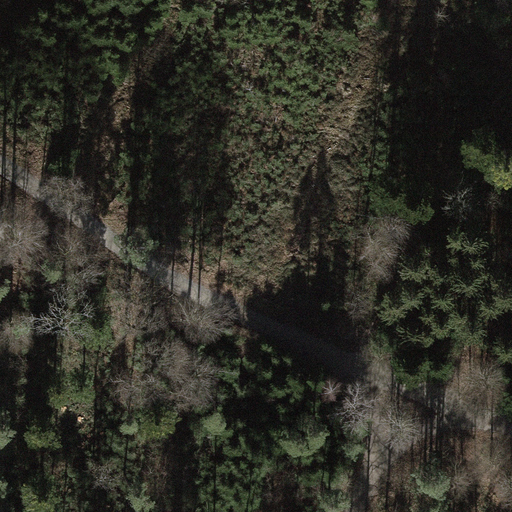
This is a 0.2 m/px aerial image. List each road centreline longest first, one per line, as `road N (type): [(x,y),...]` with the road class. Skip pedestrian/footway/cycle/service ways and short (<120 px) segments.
road 1 (track): [(0,170),(278,323),(511,421)]
road 2 (track): [(361,363),(380,442),(348,511)]
